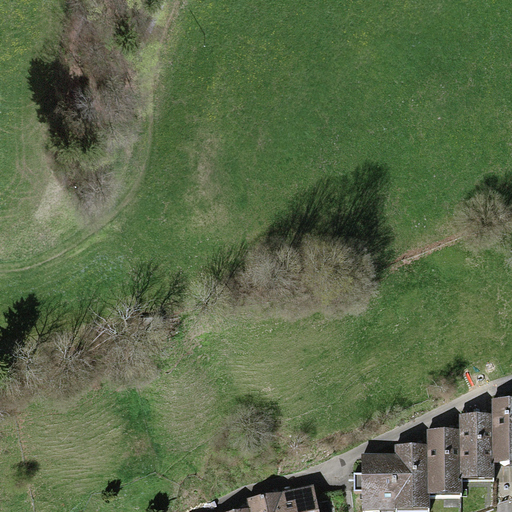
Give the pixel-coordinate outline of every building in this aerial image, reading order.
[(495,472),(494,402),(493,402),(493,417),(462,418),(462,488),(463,488),(463,487),(463,472),(495,472)] [(496,472),(495,457),(511,457),(511,402),(494,402),(495,472),(496,472)] [(462,488),(462,418),(461,418),(461,433),(429,433),(430,503),(431,503),(431,488),(462,488)] [(397,448),(398,503),(430,503),(429,433),(428,433),(429,448),(397,448)] [(364,458),(364,476),(355,476),(356,493),(364,493),(364,503),(398,503),(397,448),(396,448),(396,458),(364,458)] [(284,511),(318,511),(315,497),(314,489),(281,496),(284,511)] [(249,502),(251,511),(284,511),(281,496),(249,502)]
